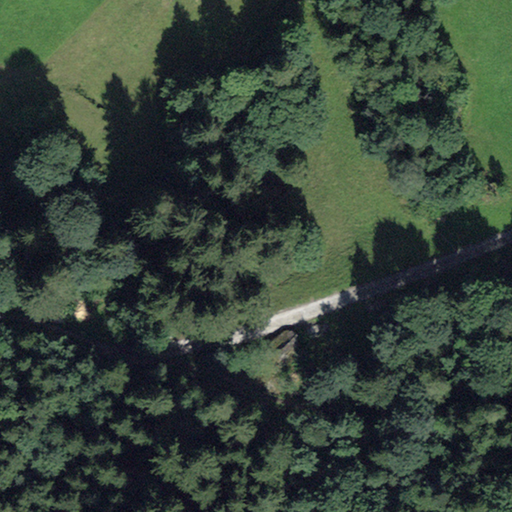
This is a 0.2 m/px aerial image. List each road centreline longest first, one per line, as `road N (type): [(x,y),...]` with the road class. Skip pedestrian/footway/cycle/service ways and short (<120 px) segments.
road 1 (track): [(0,318),(155,356),(345,301),(511,236)]
road 2 (track): [(155,356),(304,409),(351,415),(511,404)]
